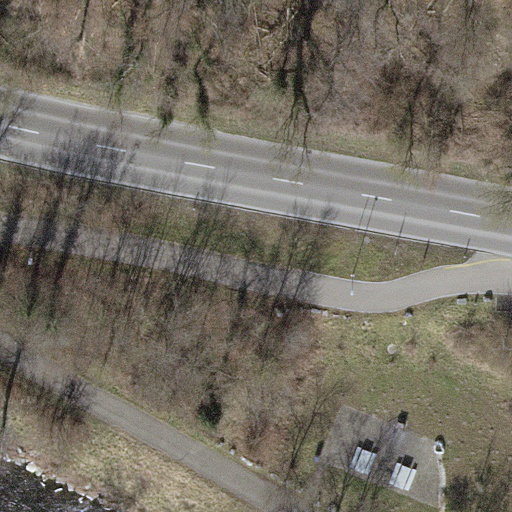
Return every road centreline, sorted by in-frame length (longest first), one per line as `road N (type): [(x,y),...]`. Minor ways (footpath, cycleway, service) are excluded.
road 1 (tertiary): [(0,120),(511,222)]
road 2 (track): [(0,340),(298,511)]
